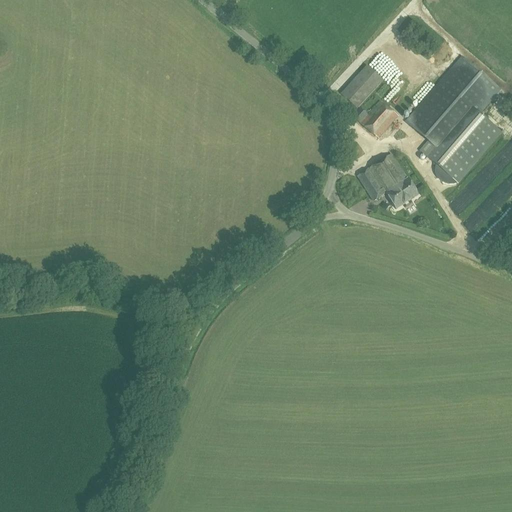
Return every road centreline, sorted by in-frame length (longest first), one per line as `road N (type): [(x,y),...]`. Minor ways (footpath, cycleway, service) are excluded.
road 1 (unclassified): [(124,511),(207,316),(313,220)]
road 2 (unclassified): [(326,195),(335,150),(317,98),(204,0)]
road 3 (track): [(0,312),(100,305),(130,314),(187,352)]
road 4 (unclassified): [(352,215),(511,270)]
